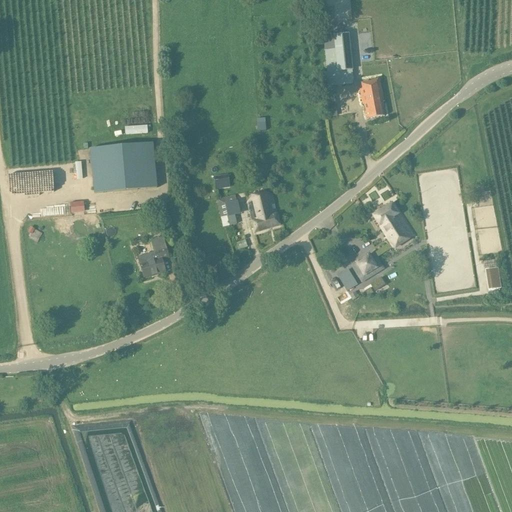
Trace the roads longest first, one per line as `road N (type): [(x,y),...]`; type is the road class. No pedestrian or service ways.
road 1 (unclassified): [(0,369),(90,354),(189,309),(333,208),(455,101),(511,69)]
road 2 (unknown): [(0,136),(24,369)]
